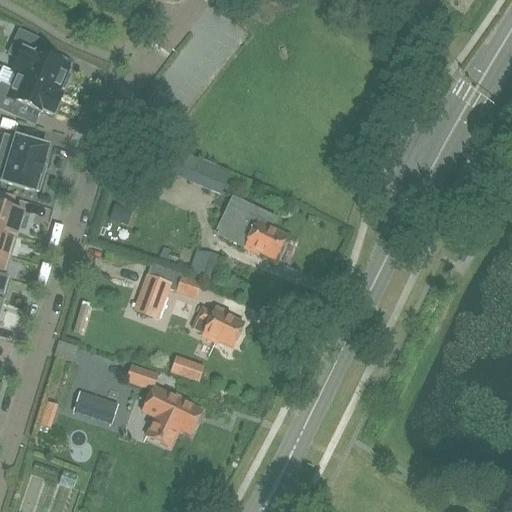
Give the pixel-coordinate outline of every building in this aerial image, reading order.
[(11,73),(61,95),(61,94),(58,93),(59,89),(63,90),(69,76),(66,75),(68,70),(36,55),(42,42),(18,32),(7,56),(17,60),(11,73)] [(61,95),(11,73),(16,76),(10,90),(0,85),(0,111),(14,118),(19,105),(40,114),(41,112),(51,117),(61,95)] [(2,183),(32,192),(33,191),(37,193),(42,177),(39,176),(42,165),(41,164),(46,148),(15,139),(15,140),(3,137),(0,147),(0,152),(10,156),(2,183)] [(171,177),(220,197),(229,173),(179,152),(176,159),(156,150),(147,171),(170,180),(171,177)] [(274,219),(238,202),(231,198),(213,235),(221,238),(243,249),(243,250),(257,256),(258,254),(274,261),(285,238),(269,230),(274,219)] [(0,231),(15,237),(16,236),(17,236),(17,235),(16,235),(22,214),(0,207),(0,231)] [(0,231),(0,255),(9,258),(10,256),(11,256),(10,255),(11,251),(12,251),(12,250),(11,250),(15,237),(0,231)] [(201,242),(199,264),(224,266),(226,244),(201,242)] [(0,255),(0,279),(2,280),(3,280),(6,267),(7,267),(7,266),(8,262),(9,262),(9,261),(8,261),(9,258),(0,255)] [(146,276),(133,312),(158,321),(171,285),(146,276)] [(201,284),(180,277),(175,294),(195,301),(201,284)] [(0,303),(2,304),(6,290),(6,291),(7,290),(6,289),(7,285),(8,286),(8,285),(7,285),(8,281),(3,280),(2,280),(0,279),(0,303)] [(212,314),(201,309),(192,330),(202,335),(201,338),(215,344),(216,342),(232,349),(243,325),(227,317),(228,315),(215,309),(212,314)] [(191,363),(175,357),(169,372),(186,378),(191,363)] [(153,388),(157,376),(130,367),(125,383),(151,391),(153,388)] [(172,397),(153,388),(151,391),(141,412),(190,436),(202,411),(186,404),(187,401),(174,395),(172,397)] [(117,406),(79,393),(72,413),(111,426),(117,406)] [(49,430),(57,408),(47,405),(40,427),(49,430)]
